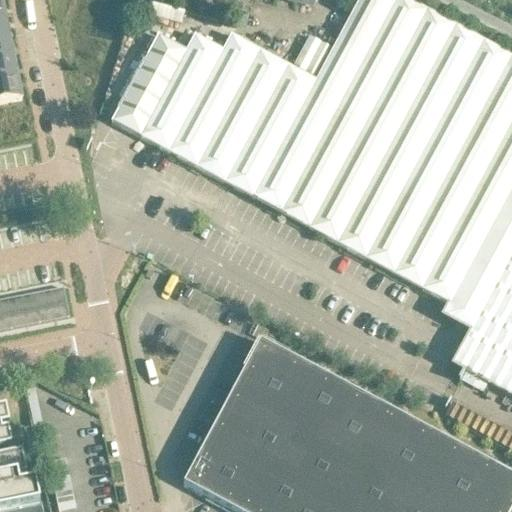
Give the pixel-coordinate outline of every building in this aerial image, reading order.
[(158,38),(111,125),(449,308),(443,319),(448,322),(425,365),(434,370),(430,376),(466,396),(475,380),(511,399),(511,60),(401,0),(360,0),(333,50),(310,38),(292,71),(231,38),(222,53),(194,38),(186,54),(158,38)] [(276,0),(313,10),(315,0),(276,0)] [(5,22),(0,23),(0,43),(9,42),(6,26),(5,22)] [(9,42),(0,43),(0,64),(13,62),(11,52),(9,42)] [(13,62),(0,64),(0,84),(17,81),(16,77),(13,62)] [(17,81),(0,84),(0,106),(14,104),(21,103),(17,81)] [(63,291),(0,303),(0,333),(69,320),(63,291)] [(268,334),(254,326),(248,336),(263,344),(268,334)] [(510,511),(511,510),(511,479),(259,344),(183,488),(227,511),(510,511)] [(0,451),(11,449),(7,431),(1,433),(0,429),(8,427),(5,410),(0,410),(0,511),(15,511),(38,508),(34,488),(19,492),(16,480),(26,478),(21,455),(0,459),(0,451)] [(48,469),(58,511),(64,511),(75,509),(64,465),(48,469)]
